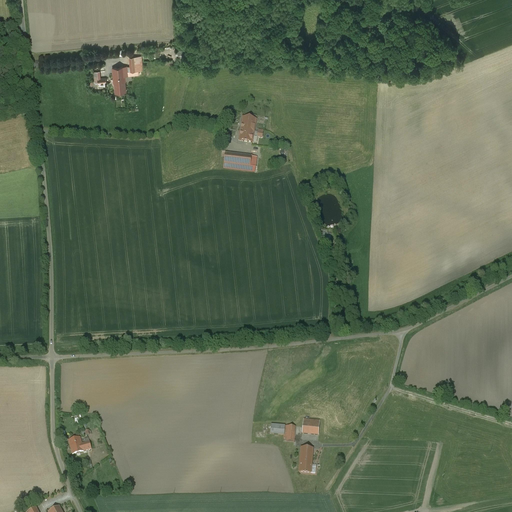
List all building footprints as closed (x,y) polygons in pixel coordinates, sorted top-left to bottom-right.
[(142,56),(129,58),(130,72),(143,71),(142,56)] [(127,67),(112,68),(113,77),(125,76),(128,76),(127,67)] [(125,82),(114,83),(115,93),(126,92),(125,82)] [(256,120),(243,118),(241,130),(254,132),(256,120)] [(252,142),(254,132),(241,130),(239,140),(252,142)] [(257,158),(225,154),(223,169),(254,173),(257,158)] [(328,240),(327,230),(321,230),(322,243),(330,243),(330,240),(328,240)] [(319,421),(303,420),(302,434),(318,435),(319,421)] [(284,426),(271,425),(270,434),(284,435),(284,426)] [(295,427),(284,426),(284,435),(283,441),(293,442),(295,427)] [(79,438),(68,441),(72,455),(91,450),(89,442),(81,444),(79,438)] [(313,449),(301,448),(299,472),(311,473),(313,449)]
